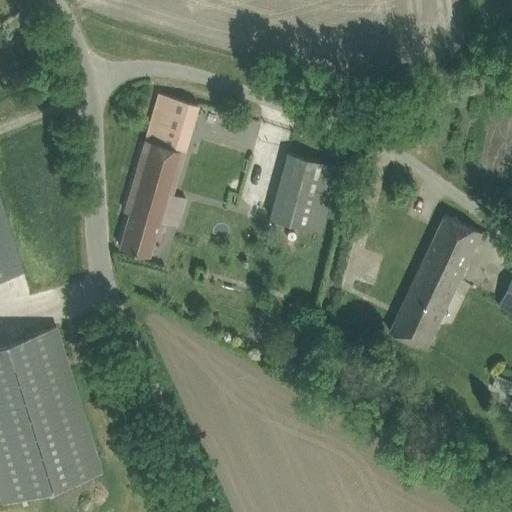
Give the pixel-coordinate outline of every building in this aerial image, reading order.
[(129,212),(119,245),(149,254),(155,235),(160,236),(163,224),(164,220),(168,206),(183,210),(187,196),(173,191),(185,150),(174,147),(178,132),(189,136),(198,104),(159,93),(125,210),(129,212)] [(284,149),(267,216),(321,230),(339,163),(284,149)] [(0,279),(4,278),(23,272),(0,197),(0,279)] [(387,327),(423,346),(481,231),(445,213),(387,327)] [(511,276),(498,304),(511,311),(511,276)] [(0,341),(0,484),(5,501),(99,471),(54,325),(0,341)]
